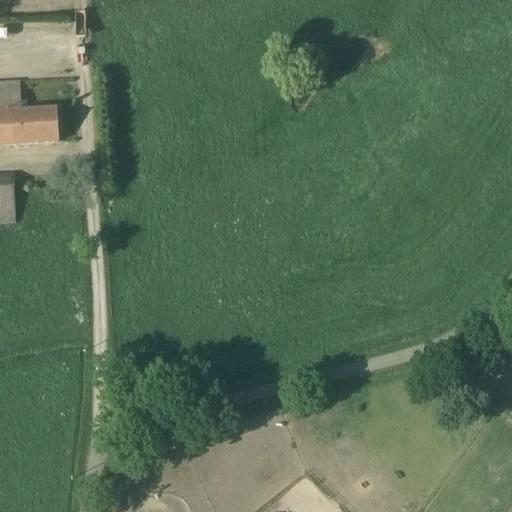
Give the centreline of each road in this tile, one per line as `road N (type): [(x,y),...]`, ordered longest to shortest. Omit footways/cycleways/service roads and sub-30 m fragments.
road 1 (unclassified): [(511,286),(477,320),(417,353),(109,439),(87,511)]
road 2 (track): [(109,439),(99,410),(83,0)]
